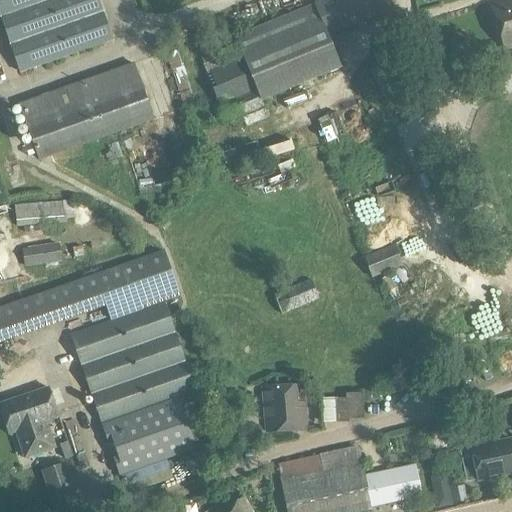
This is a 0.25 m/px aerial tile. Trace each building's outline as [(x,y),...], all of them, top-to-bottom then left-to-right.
[(98,0),(0,0),(0,19),(19,74),(113,42),(98,0)] [(511,0),(493,6),(505,50),(511,48),(511,0)] [(259,28),(235,38),(240,50),(243,58),(256,89),(261,102),(286,92),(259,28)] [(134,64),(20,105),(40,163),(155,121),(134,64)] [(261,102),(256,89),(221,104),(230,125),(265,111),(261,102)] [(205,107),(187,114),(195,133),(212,126),(205,107)] [(327,163),(336,158),(326,140),(317,144),(327,163)] [(291,142),(261,152),(263,160),(294,151),(291,142)] [(257,143),(223,152),(226,165),(260,154),(257,143)] [(292,161),(277,166),(280,174),(295,168),(292,161)] [(63,202),(64,219),(76,218),(74,201),(63,202)] [(60,245),(22,250),(25,268),(62,262),(60,245)] [(395,246),(364,259),(372,279),(403,266),(395,246)] [(130,263),(0,309),(0,344),(104,308),(110,322),(165,305),(179,300),(162,253),(147,259),(145,256),(129,262),(130,263)] [(311,281),(274,296),(282,315),(319,300),(311,281)] [(165,305),(110,322),(70,336),(101,426),(179,398),(196,392),(165,305)] [(303,386),(263,389),(266,433),(306,430),(303,386)] [(48,389),(0,404),(0,407),(9,436),(18,433),(26,457),(53,448),(45,424),(58,420),(48,389)] [(179,398),(101,426),(107,442),(114,439),(120,462),(115,463),(119,476),(121,475),(165,459),(197,448),(179,398)] [(347,399),(341,399),(321,400),(323,424),(349,422),(347,399)] [(68,442),(60,445),(65,460),(72,457),(68,442)] [(511,442),(473,451),(475,464),(465,466),(469,484),(479,481),(479,482),(511,475),(511,442)] [(320,455),(277,465),(287,511),(366,511),(372,511),(371,507),(364,476),(358,447),(343,450),(347,467),(324,472),(320,455)] [(165,459),(121,475),(128,494),(172,478),(165,459)] [(415,465),(364,476),(371,507),(422,496),(415,465)] [(79,511),(65,466),(42,474),(54,511),(79,511)] [(454,505),(454,504),(451,490),(434,493),(438,508),(454,505)] [(244,499),(236,504),(222,511),(252,511),(244,499)]
